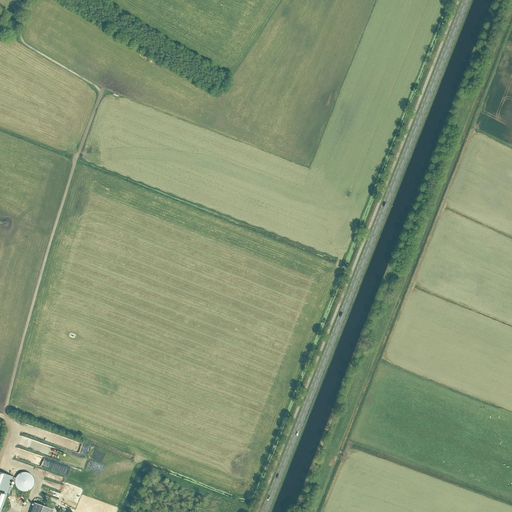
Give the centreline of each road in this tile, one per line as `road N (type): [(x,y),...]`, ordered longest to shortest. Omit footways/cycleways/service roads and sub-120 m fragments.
road 1 (track): [(496,0),(294,511)]
road 2 (primary): [(263,511),(465,0)]
road 3 (track): [(26,0),(22,40),(101,95),(6,393),(3,415),(13,427)]
